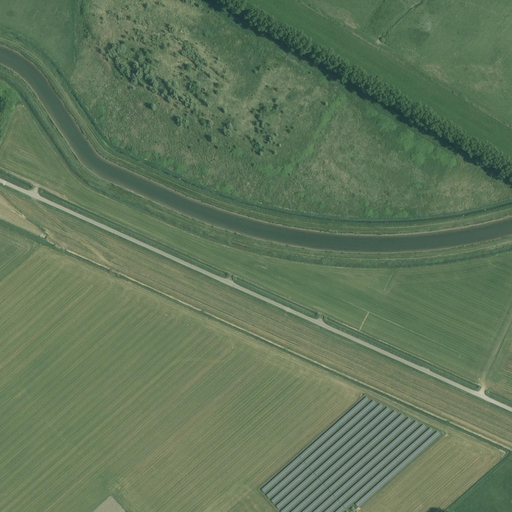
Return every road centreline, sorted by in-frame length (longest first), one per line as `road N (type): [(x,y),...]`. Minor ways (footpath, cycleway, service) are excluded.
road 1 (unclassified): [(511,409),(0,180)]
road 2 (track): [(32,194),(110,266),(110,278),(167,304)]
